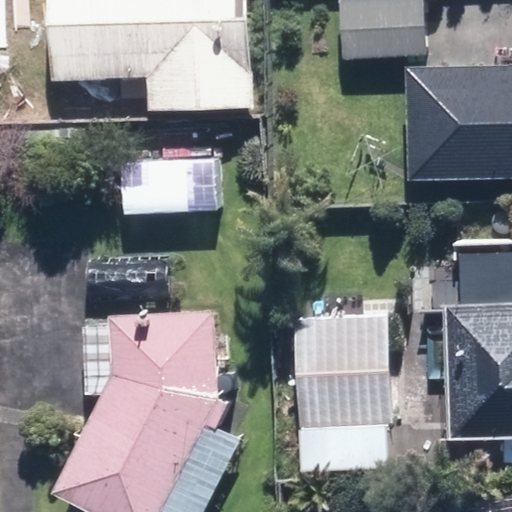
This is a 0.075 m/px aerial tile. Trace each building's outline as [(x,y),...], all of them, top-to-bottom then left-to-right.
[(249,0),(51,0),(53,77),(146,76),(147,109),(251,107),(249,0)] [(389,0),(346,2),(349,59),(430,55),(426,0),(389,0)] [(407,177),(511,175),(511,62),(405,64),(407,177)] [(135,144),(132,204),(230,210),(234,151),(135,144)] [(511,297),(465,299),(469,425),(511,423),(511,297)] [(87,511),(159,511),(215,403),(211,315),(110,319),(113,380),(54,495),(87,511)] [(382,315),(296,320),(304,462),(390,457),(382,315)]
